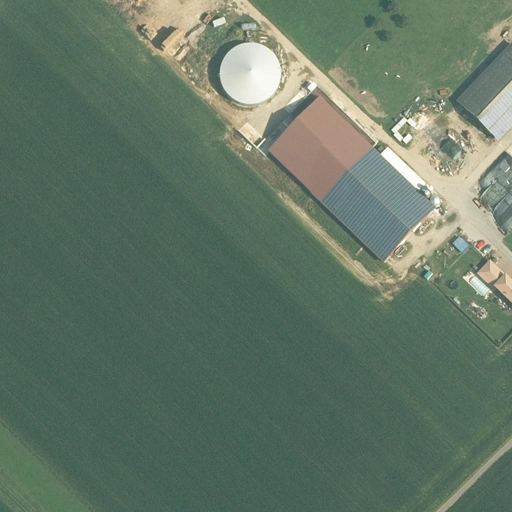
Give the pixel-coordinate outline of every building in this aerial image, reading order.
[(235,108),(272,102),(270,92),(281,91),(273,44),(226,52),(235,108)] [(511,47),(458,104),(495,140),(511,121),(511,47)] [(386,264),(436,211),(321,101),(270,155),(386,264)] [(430,128),(427,141),(436,143),(439,130),(430,128)] [(496,289),(506,279),(490,264),(479,275),(494,290),(496,289)] [(511,285),(506,279),(496,289),(511,304),(511,285)]
